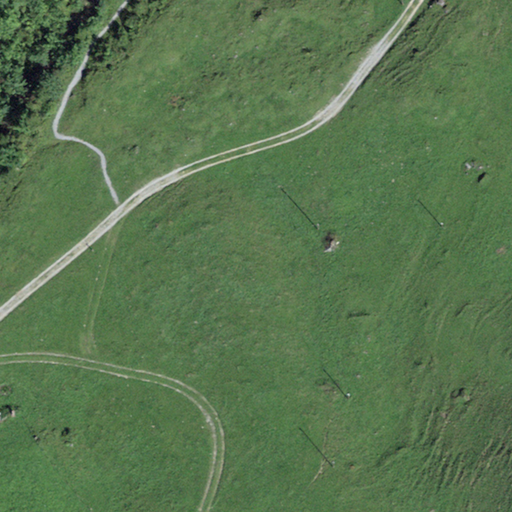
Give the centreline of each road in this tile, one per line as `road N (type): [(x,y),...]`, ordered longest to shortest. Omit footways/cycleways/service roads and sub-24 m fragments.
road 1 (track): [(121,208),(187,168),(308,129),(337,106),(416,0)]
road 2 (track): [(0,363),(89,363),(175,383),(196,398),(217,423),(218,460),(201,511)]
road 3 (track): [(12,303),(121,208)]
